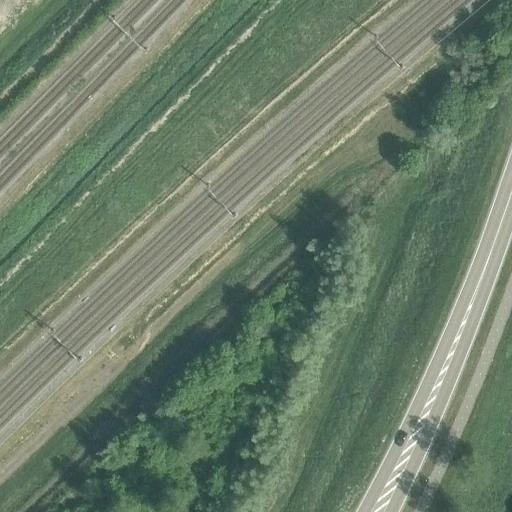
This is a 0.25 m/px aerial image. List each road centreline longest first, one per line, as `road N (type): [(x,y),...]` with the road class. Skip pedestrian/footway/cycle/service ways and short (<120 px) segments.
road 1 (track): [(277,212),(0,478)]
road 2 (secondary): [(379,511),(453,351),(511,184)]
